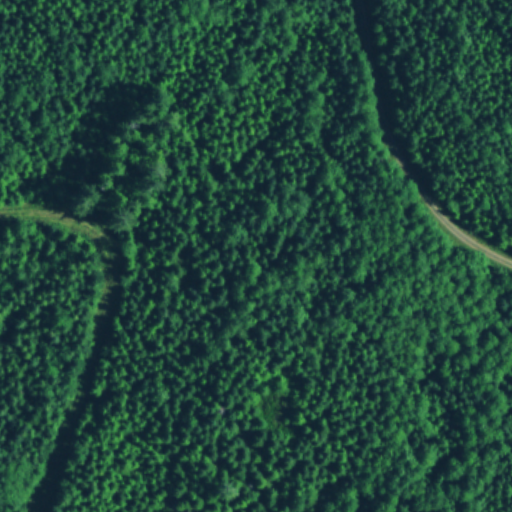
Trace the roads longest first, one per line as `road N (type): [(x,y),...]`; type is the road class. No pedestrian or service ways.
road 1 (track): [(39,511),(115,290),(115,253),(77,218),(0,213)]
road 2 (track): [(353,0),(381,114),(429,200),(511,260)]
